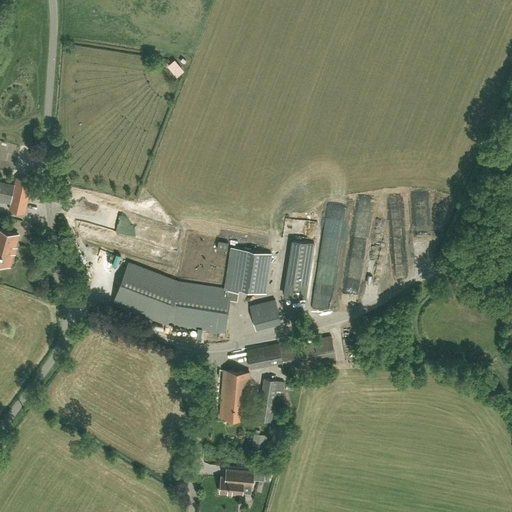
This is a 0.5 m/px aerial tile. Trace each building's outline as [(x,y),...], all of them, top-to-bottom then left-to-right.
[(182,71),(174,61),(169,65),(177,75),(182,71)] [(16,177),(15,184),(0,181),(0,199),(11,202),(9,209),(25,212),(32,181),(16,177)] [(18,234),(0,229),(0,262),(10,265),(18,234)] [(293,240),(285,296),(306,299),(314,243),(293,240)] [(172,324),(225,332),(230,299),(237,300),(239,289),(265,293),(271,253),(232,247),(226,289),(178,282),(129,263),(113,303),(172,324)] [(253,305),(256,319),(281,314),(278,300),(253,305)] [(282,315),(258,320),(260,328),(283,323),(282,315)] [(284,372),(336,361),(331,336),(279,346),(279,343),(247,349),(250,365),(281,359),(284,372)] [(222,396),(247,399),(250,372),(225,370),(222,396)] [(261,390),(257,419),(272,421),(277,390),(283,391),(285,381),(265,378),(263,390),(261,390)] [(296,395),(293,409),(302,411),(306,397),(296,395)] [(222,396),(221,417),(230,417),(230,419),(234,419),(235,418),(246,419),(247,399),(222,396)] [(265,448),(267,435),(254,433),(252,446),(265,448)] [(222,476),(220,492),(242,494),(243,484),(252,485),(252,480),(253,471),(234,470),(234,477),(226,476),(222,476)] [(256,471),(255,480),(263,481),(264,472),(256,471)]
